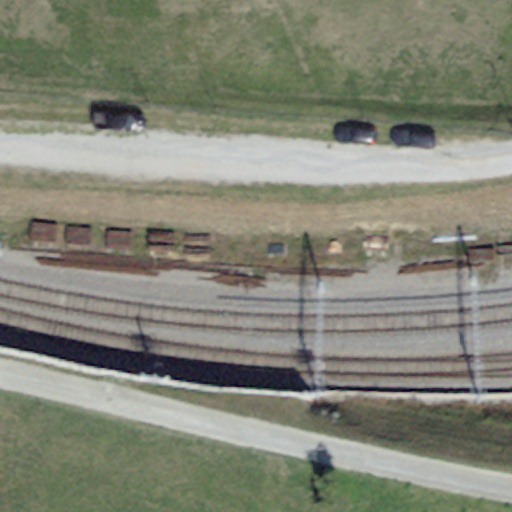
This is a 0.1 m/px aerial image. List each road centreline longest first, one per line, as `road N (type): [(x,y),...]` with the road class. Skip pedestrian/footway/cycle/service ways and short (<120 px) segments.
road 1 (track): [(0,364),(511,477)]
road 2 (track): [(0,149),(333,165),(511,157)]
